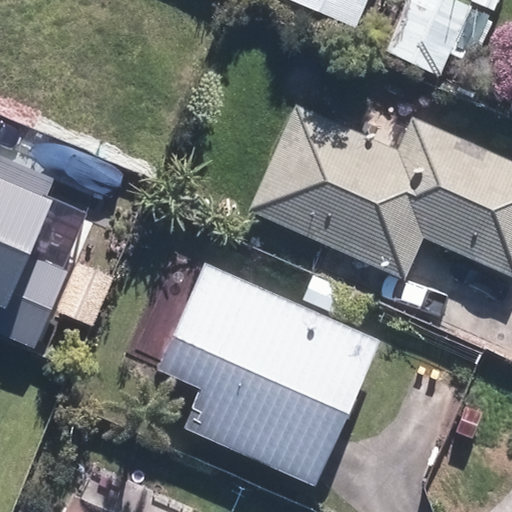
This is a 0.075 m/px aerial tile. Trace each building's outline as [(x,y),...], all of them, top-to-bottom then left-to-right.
[(306,0),(362,25),(373,0),(306,0)] [(484,3),(477,0),(411,0),(390,52),(452,78),(484,3)] [(404,151),(300,104),(253,207),(415,280),(435,235),(511,269),(511,155),(421,114),(404,151)] [(76,294),(99,240),(60,223),(37,277),(76,294)] [(211,261),(164,364),(210,385),(192,426),(322,484),(387,341),(211,261)] [(144,511),(80,482),(65,511),(144,511)]
